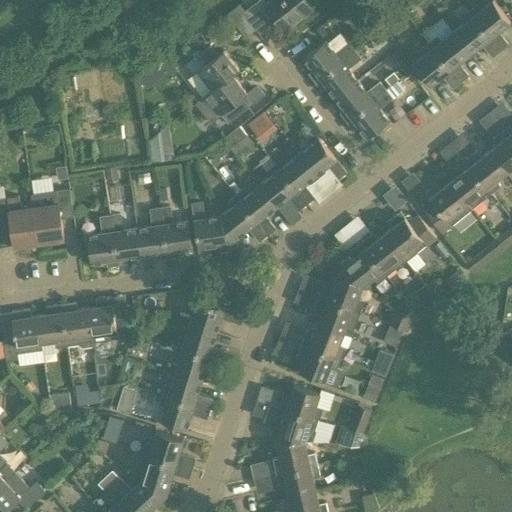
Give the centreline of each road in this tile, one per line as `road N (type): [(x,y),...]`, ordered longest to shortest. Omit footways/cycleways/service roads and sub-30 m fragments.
road 1 (residential): [(0,290),(220,267),(274,286)]
road 2 (residential): [(274,286),(215,471),(197,501)]
road 3 (residential): [(511,65),(371,171)]
road 4 (residential): [(371,171),(299,229),(274,286)]
road 5 (residential): [(371,171),(278,53)]
